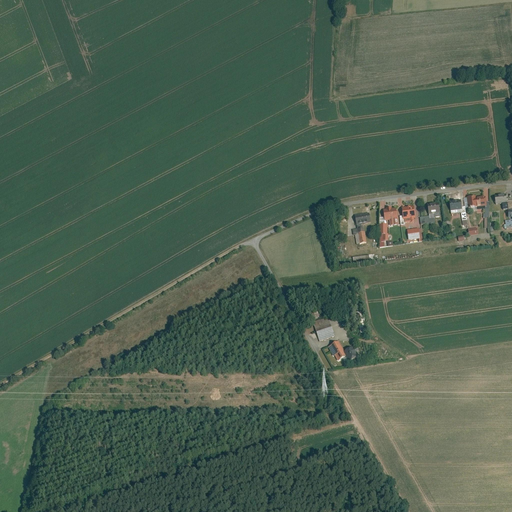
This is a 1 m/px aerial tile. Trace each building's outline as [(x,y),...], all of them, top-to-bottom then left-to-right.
[(494,196),(496,205),(506,203),(505,194),(494,196)] [(466,199),(467,208),(484,206),(483,197),(466,199)] [(450,202),(451,211),(461,210),(461,201),(450,202)] [(427,205),(428,215),(440,213),(438,203),(427,205)] [(414,207),(403,208),(403,219),(415,218),(414,207)] [(395,209),(381,210),(381,221),(396,220),(395,209)] [(370,222),(369,214),(355,216),(356,224),(370,222)] [(352,235),(354,235),(356,245),(366,243),(364,228),(351,230),(352,235)] [(418,230),(407,231),(409,240),(419,239),(418,230)] [(315,333),(318,342),(333,338),(327,318),(312,322),(315,333)] [(339,342),(329,348),(337,362),(347,357),(339,342)] [(359,359),(353,348),(346,353),(352,363),(359,359)]
